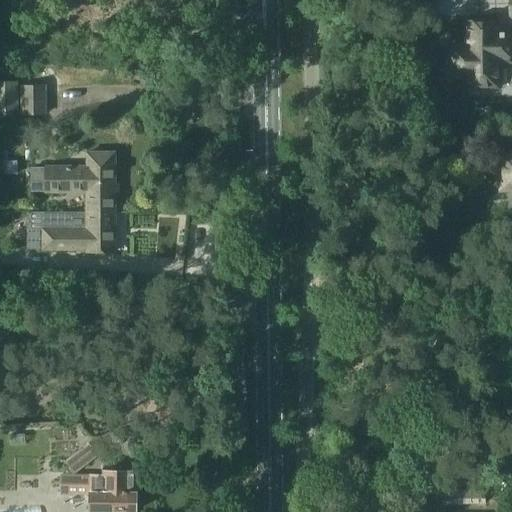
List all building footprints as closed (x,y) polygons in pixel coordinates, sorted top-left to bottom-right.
[(453,47),(453,78),(467,77),(467,88),(479,88),(497,88),(497,81),(496,63),(511,63),(510,33),(496,33),(496,23),(466,23),(466,44),(466,47),(453,47)] [(18,81),(0,81),(0,110),(19,110),(18,81)] [(20,113),(44,113),(43,86),(19,86),(20,113)] [(44,168),(31,168),(31,191),(45,191),(45,192),(86,191),(86,212),(114,211),(113,152),(86,152),(86,166),(44,166),(44,168)] [(511,155),(499,156),(500,179),(511,178),(511,155)] [(44,229),(43,229),(43,250),(86,249),(86,251),(114,251),(114,212),(114,211),(86,212),(66,212),(44,212),(44,229)] [(90,444),(66,462),(75,473),(99,455),(90,444)] [(92,477),(62,476),(62,492),(91,493),(91,510),(119,511),(133,511),(133,510),(137,511),(137,490),(133,490),(134,471),(105,471),(104,475),(92,475),(92,477)] [(398,493),(397,507),(418,508),(418,494),(398,493)]
